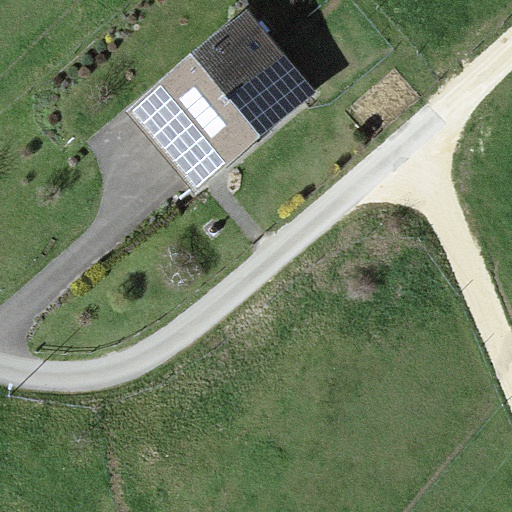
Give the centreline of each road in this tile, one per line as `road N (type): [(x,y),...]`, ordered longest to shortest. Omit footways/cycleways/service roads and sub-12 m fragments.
road 1 (track): [(0,381),(85,382),(165,359),(417,152),(511,59)]
road 2 (track): [(511,369),(417,152)]
